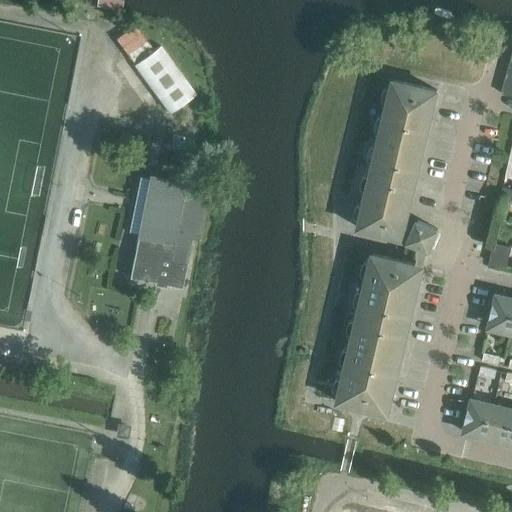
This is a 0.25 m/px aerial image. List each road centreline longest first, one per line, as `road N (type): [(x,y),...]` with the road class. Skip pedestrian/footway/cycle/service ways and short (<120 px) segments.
road 1 (residential): [(425,428),(460,268),(448,208),(475,98),(491,85),(504,35)]
road 2 (residential): [(468,511),(345,484),(334,487),(323,511)]
